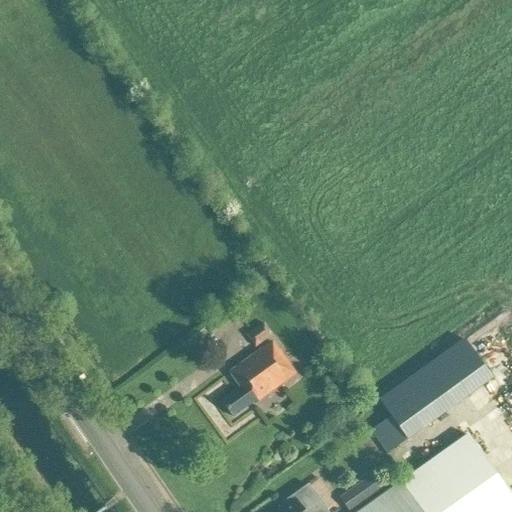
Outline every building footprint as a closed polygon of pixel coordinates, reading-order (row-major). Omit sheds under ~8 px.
[(246,336),(254,349),(271,337),(263,325),(246,336)] [(465,342),(379,402),(405,441),(491,380),(465,342)] [(253,405),(295,376),(272,343),(229,374),(240,389),(221,403),(232,418),(252,403),(253,405)] [(511,511),(511,499),(467,435),(358,511),(511,511)] [(326,511),(325,508),(323,504),(320,500),(317,496),(314,492),(310,489),(307,486),(291,497),(275,508),(278,511),(277,511),(326,511)] [(347,511),(350,511),(367,500),(357,486),(338,499),(347,511)]
